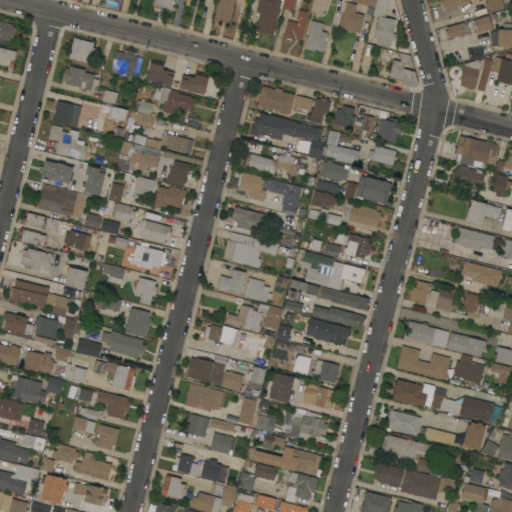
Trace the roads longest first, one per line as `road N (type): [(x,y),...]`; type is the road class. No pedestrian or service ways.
road 1 (residential): [(413,0),(439,91),(334,511)]
road 2 (tertiary): [(15,0),(511,125)]
road 3 (residential): [(241,58),(132,511)]
road 4 (residential): [(52,9),(0,218)]
